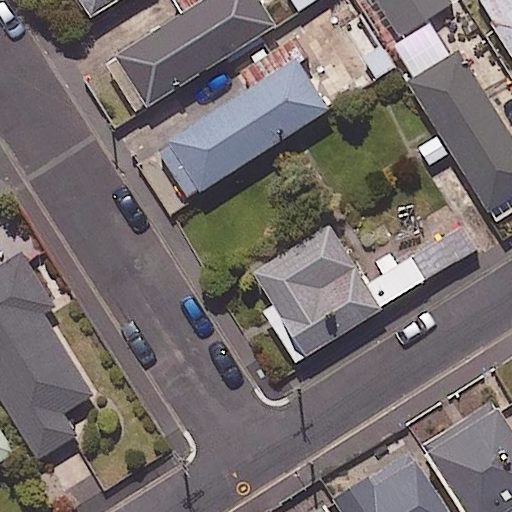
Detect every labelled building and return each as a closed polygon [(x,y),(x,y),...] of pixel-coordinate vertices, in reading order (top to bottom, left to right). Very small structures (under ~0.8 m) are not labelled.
[(113,0),(82,0),(93,14),(113,0)] [(280,22),(266,0),(176,0),(182,10),(121,47),(153,99),(280,22)] [(312,0),(289,0),(297,11),(312,0)] [(453,0),(383,0),(404,32),(453,0)] [(511,0),(480,0),(511,51),(511,0)] [(396,62),(369,24),(338,46),(365,84),(396,62)] [(333,103),(291,38),(265,54),(274,68),(160,141),(193,192),(333,103)] [(511,202),(511,123),(464,44),(413,75),(496,213),(511,202)] [(363,261),(335,216),(256,266),(279,301),(269,307),(300,357),(479,244),(453,204),(363,261)] [(60,304),(27,250),(0,266),(0,386),(42,455),(80,431),(66,409),(97,391),(48,311),(60,304)] [(511,511),(511,412),(504,399),(431,441),(472,511),(511,511)] [(0,407),(0,463),(25,447),(0,407)] [(455,511),(413,447),(339,495),(349,511),(455,511)] [(336,511),(330,503),(314,511),(336,511)]
